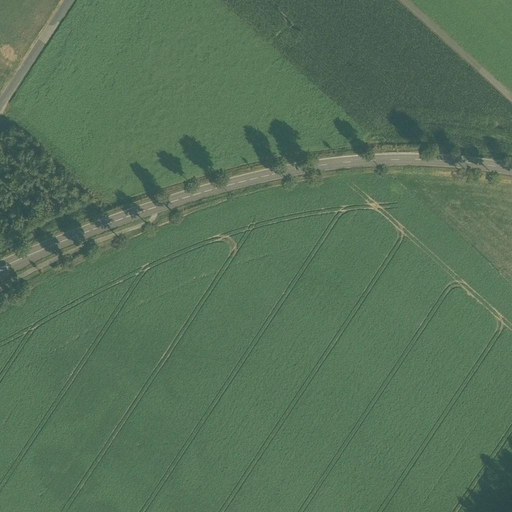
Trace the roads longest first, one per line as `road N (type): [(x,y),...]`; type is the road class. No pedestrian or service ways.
road 1 (secondary): [(511,170),(393,160),(288,171),(170,202),(0,269)]
road 2 (track): [(511,98),(403,0)]
road 3 (tertiary): [(0,103),(68,0)]
